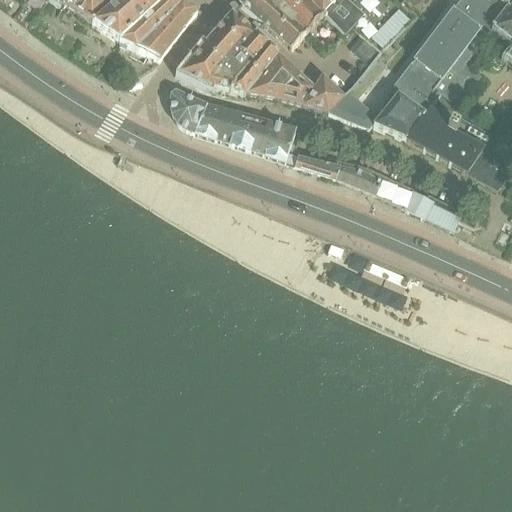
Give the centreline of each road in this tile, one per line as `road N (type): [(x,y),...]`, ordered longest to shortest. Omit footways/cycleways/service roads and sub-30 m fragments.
road 1 (tertiary): [(511,293),(129,133)]
road 2 (residential): [(162,81),(372,143),(493,205)]
road 3 (residential): [(221,4),(307,77),(353,38)]
road 4 (tertiary): [(129,133),(0,53)]
